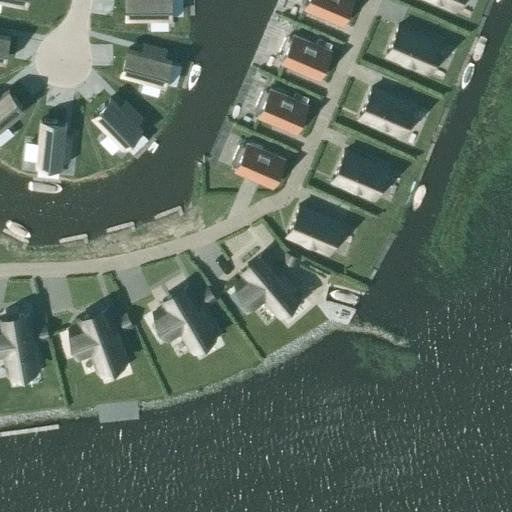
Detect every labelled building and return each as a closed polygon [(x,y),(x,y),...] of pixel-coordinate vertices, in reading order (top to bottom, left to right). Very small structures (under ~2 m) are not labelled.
[(126,0),(127,15),(150,15),(150,23),(167,23),(167,15),(169,15),(168,0),(126,0)] [(342,23),(351,0),(302,0),(303,1),(306,2),(304,7),(342,23)] [(435,43),(437,43),(437,42),(398,24),(385,51),(424,70),(425,68),(424,68),(426,62),(435,66),(441,52),(433,48),(435,43)] [(319,77),(331,49),(292,33),(291,37),(288,36),(284,37),(278,52),(280,55),(282,56),(280,61),(319,77)] [(128,47),(121,70),(144,77),(141,84),(158,89),(160,81),(162,82),(168,58),(163,57),(165,49),(143,43),(141,51),(128,47)] [(408,104),(409,105),(410,103),(370,86),(358,114),(398,131),(398,130),(397,129),(400,124),(408,128),(414,113),(406,110),(408,104)] [(295,131),(307,103),(269,87),(267,91),(265,90),(261,91),(255,106),(256,109),(259,110),(257,115),(295,131)] [(0,135),(9,128),(4,122),(22,107),(7,88),(0,94),(0,135)] [(110,96),(92,113),(109,130),(103,136),(114,148),(120,142),(122,143),(139,126),(135,122),(140,117),(125,101),(119,106),(110,96)] [(30,140),(28,157),(36,158),(36,160),(60,162),(61,157),(68,157),(71,135),(63,134),(65,121),(40,118),(38,141),(30,140)] [(241,144),(238,145),(231,160),(233,163),(235,164),(234,169),(272,185),(284,157),(246,141),(244,145),(241,144)] [(383,166),(343,149),(331,177),(371,194),(371,193),(370,192),(373,187),(381,191),(387,176),(379,172),(381,167),(382,168),(383,166)] [(337,222),(337,221),(298,204),(286,232),(326,249),(326,247),(325,247),(327,242),(336,245),(342,231),(333,227),(336,222),(337,222)] [(290,287),(257,247),(234,267),(237,270),(229,277),(248,300),(256,294),(267,307),(270,304),(276,311),(292,297),(286,290),(290,287)] [(208,325),(181,281),(155,296),(157,300),(149,306),(164,332),(173,326),(182,341),(186,338),(191,346),(208,335),(204,328),(208,325)] [(26,351),(31,350),(22,299),(0,302),(0,351),(1,355),(5,355),(7,364),(28,360),(26,351)] [(119,352),(101,303),(73,313),(75,318),(65,321),(75,350),(85,346),(91,362),(95,360),(98,369),(118,362),(115,353),(119,352)] [(41,323),(35,324),(39,340),(48,337),(44,322),(41,323)]
